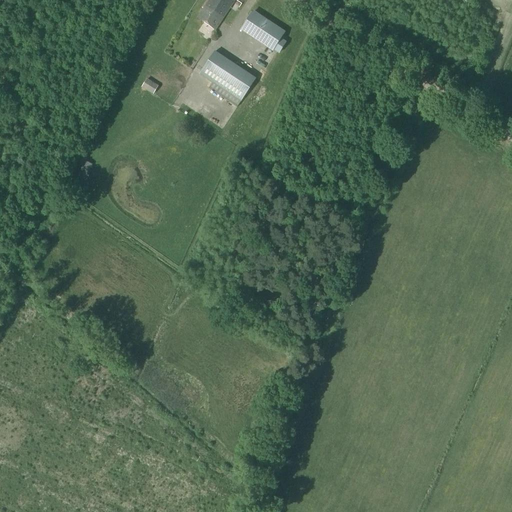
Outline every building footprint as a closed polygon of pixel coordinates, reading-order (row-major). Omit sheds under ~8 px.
[(197,18),(215,30),(225,14),(208,3),(197,18)] [(284,33),(251,11),(240,29),(278,54),(285,43),(280,39),(284,33)] [(208,89),(237,107),(256,78),(214,51),(199,74),(212,82),(208,89)] [(142,87),(153,94),(158,86),(147,79),(142,87)] [(78,176),(86,180),(92,164),(85,160),(78,176)]
